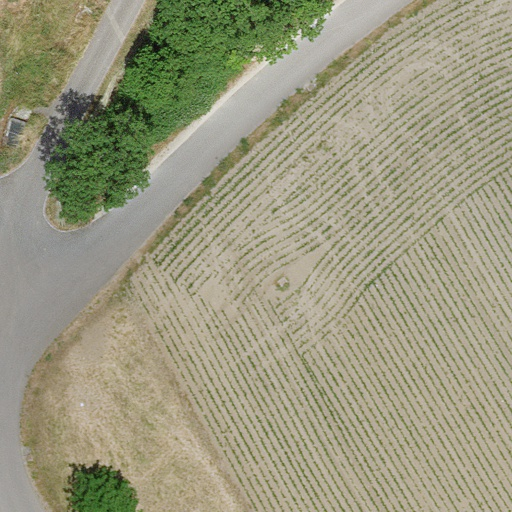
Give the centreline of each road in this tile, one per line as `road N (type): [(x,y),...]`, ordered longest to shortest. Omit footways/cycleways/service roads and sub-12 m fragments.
road 1 (track): [(379,0),(219,133),(126,234),(0,321)]
road 2 (track): [(0,320),(18,216),(134,0)]
